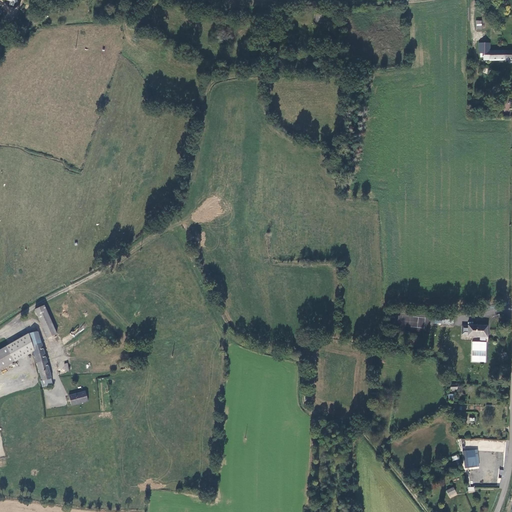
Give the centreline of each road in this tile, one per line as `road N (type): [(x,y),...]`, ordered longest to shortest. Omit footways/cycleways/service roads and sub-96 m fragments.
road 1 (track): [(165,224),(225,331),(296,354),(308,412),(350,419),(425,511)]
road 2 (track): [(268,10),(254,74),(209,89),(180,211),(165,224)]
road 3 (track): [(165,224),(12,323)]
road 4 (track): [(268,10),(422,0)]
